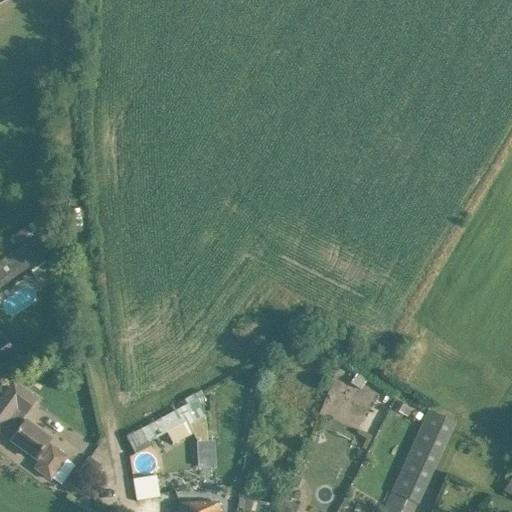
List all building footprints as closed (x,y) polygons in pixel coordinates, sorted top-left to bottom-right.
[(10,236),(15,245),(34,235),(29,226),(10,236)] [(0,234),(0,255),(10,249),(0,234)] [(0,261),(0,287),(24,271),(19,263),(28,256),(24,251),(15,257),(12,253),(0,261)] [(4,333),(0,336),(0,364),(18,352),(4,333)] [(351,381),(362,388),(367,381),(356,373),(351,381)] [(0,431),(40,461),(35,468),(50,479),(68,457),(49,442),(51,439),(23,418),(37,399),(15,383),(0,401),(0,431)] [(201,397),(126,430),(138,457),(135,458),(139,468),(152,462),(145,445),(181,429),(180,427),(209,414),(201,397)] [(399,402),(394,410),(407,417),(411,409),(399,402)] [(379,404),(368,424),(379,430),(390,409),(379,404)] [(413,511),(417,505),(419,505),(456,423),(429,410),(383,511),(413,511)] [(80,471),(90,479),(99,466),(89,459),(80,471)] [(255,475),(268,476),(269,467),(256,465),(255,475)] [(158,474),(135,476),(137,498),(161,496),(158,474)] [(280,511),(285,499),(276,496),(273,504),(239,497),(239,507),(258,511),(280,511)] [(287,502),(282,511),(293,511),(296,505),(287,502)]
